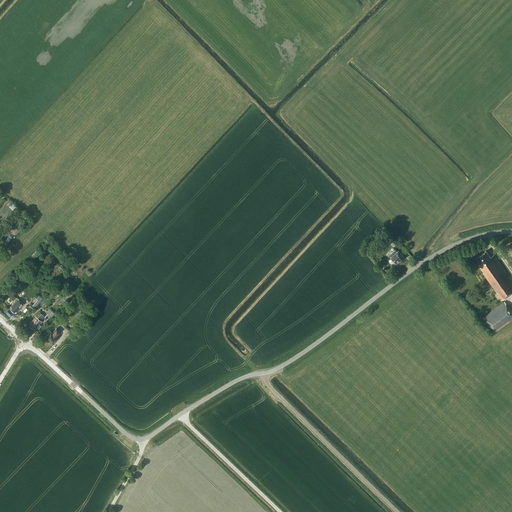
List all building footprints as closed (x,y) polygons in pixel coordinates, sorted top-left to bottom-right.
[(9,232),(14,237),(20,231),(15,226),(9,232)] [(391,237),(388,240),(394,247),(398,243),(391,237)] [(390,255),(392,258),(391,259),(396,264),(400,261),(401,262),(404,258),(396,249),(390,255)] [(494,294),(498,300),(500,298),(502,300),(511,292),(511,280),(494,255),(491,257),(486,251),(476,258),(480,264),(478,265),(483,271),(482,272),(496,293),(494,294)] [(51,269),(59,277),(66,270),(58,262),(51,269)] [(486,279),(480,283),(483,289),(490,285),(486,279)] [(24,304),(18,299),(10,307),(12,308),(10,310),(14,313),(15,311),(16,313),(24,304)] [(511,320),(511,311),(505,302),(483,318),(495,334),(511,320)] [(50,308),(47,312),(52,316),(55,313),(50,308)] [(42,322),(40,319),(43,315),(40,312),(30,323),(31,324),(30,326),(33,329),(34,328),(37,330),(41,326),(39,325),(42,322)] [(45,337),(48,341),(48,340),(52,343),(57,337),(56,336),(59,333),(55,329),(52,332),(50,331),(45,337)]
